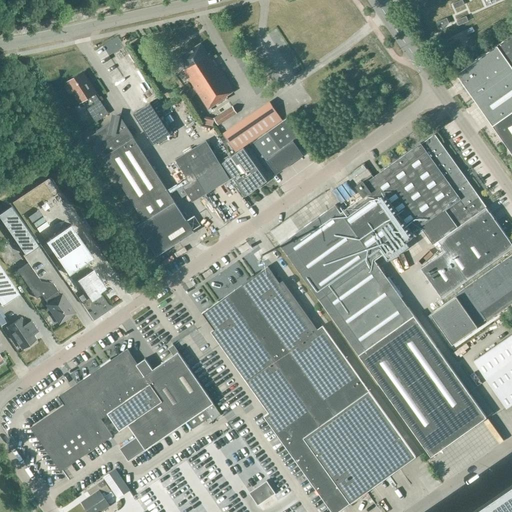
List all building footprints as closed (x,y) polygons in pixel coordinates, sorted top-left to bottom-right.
[(459,0),(453,3),(455,9),(465,4),(462,0),(459,0)] [(456,20),(458,26),(468,21),(466,16),(456,20)] [(449,23),(447,18),(437,22),(439,28),(449,23)] [(511,36),(457,76),(492,125),(497,132),(511,153),(511,36)] [(183,70),(209,111),(212,110),(211,108),(228,97),(227,96),(234,91),(209,53),(208,54),(201,44),(178,58),(185,69),(183,70)] [(69,92),(72,93),(74,91),(81,102),(90,96),(95,93),(95,92),(83,72),(68,82),(69,83),(66,85),(66,88),(69,92)] [(100,101),(95,93),(90,96),(95,104),(88,109),(96,121),(109,113),(101,100),(100,101)] [(133,113),(153,144),(170,133),(150,102),(133,113)] [(218,125),(236,111),(232,105),(214,118),(218,125)] [(274,107),(227,139),(235,151),(282,119),(274,107)] [(194,231),(175,202),(133,137),(133,138),(119,117),(97,131),(91,135),(97,145),(93,147),(98,155),(102,152),(105,156),(104,156),(145,221),(138,225),(157,255),(194,231)] [(214,118),(204,117),(203,125),(212,126),(214,118)] [(269,171),(273,168),(276,173),(304,153),(300,148),(305,145),(287,119),(250,144),(269,171)] [(335,206),(280,245),(431,457),(486,417),(374,260),(404,239),(412,233),(421,227),(433,244),(438,240),(445,250),(421,268),(443,298),(453,291),(511,249),(511,243),(485,207),(469,183),(434,135),(420,145),(420,144),(374,177),(372,174),(355,186),(363,196),(341,213),(335,206)] [(193,201),(230,178),(220,163),(207,142),(176,161),(189,183),(183,186),(177,189),(182,197),(188,193),(193,201)] [(259,185),(267,179),(267,178),(267,179),(244,146),(222,161),(243,191),(258,185),(259,185)] [(0,212),(0,217),(25,254),(38,245),(11,205),(0,212)] [(71,225),(46,242),(69,275),(75,271),(88,262),(94,258),(71,225)] [(487,320),(511,302),(511,254),(456,295),(456,296),(431,313),(452,343),(477,326),(477,325),(486,319),(487,320)] [(78,280),(92,301),(101,295),(99,293),(106,288),(93,270),(88,262),(75,271),(81,279),(78,280)] [(29,263),(18,270),(37,298),(42,295),(44,298),(57,289),(53,283),(41,281),(29,263)] [(0,302),(2,306),(19,294),(0,266),(0,302)] [(330,511),(337,511),(415,456),(322,325),(313,331),(267,267),(210,308),(207,321),(271,411),(263,417),(330,511)] [(48,304),(47,305),(60,323),(64,320),(64,321),(71,316),(70,316),(75,313),(62,295),(60,296),(57,292),(58,291),(57,289),(44,298),(48,304)] [(35,339),(32,334),(38,330),(31,321),(25,324),(21,318),(7,327),(22,349),(35,339)] [(511,333),(474,360),(506,408),(511,403),(511,333)] [(174,356),(179,353),(174,346),(169,350),(174,356)] [(179,353),(174,356),(154,370),(145,357),(137,363),(128,350),(60,397),(65,405),(32,428),(61,471),(112,436),(101,419),(108,414),(120,430),(128,425),(137,437),(120,448),(130,461),(188,421),(194,430),(211,418),(213,421),(222,415),(214,404),(179,353)] [(118,497),(130,490),(116,470),(105,478),(118,497)] [(101,495),(109,489),(103,481),(88,491),(92,496),(83,502),(89,511),(100,511),(109,506),(101,495)] [(256,505),(273,493),(265,481),(248,493),(256,505)] [(511,511),(511,484),(471,511),(511,511)]
